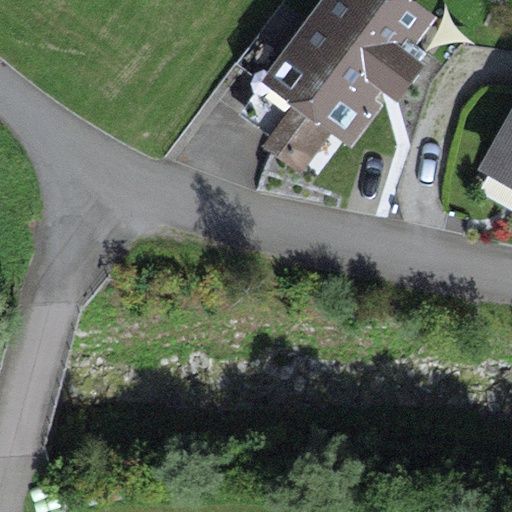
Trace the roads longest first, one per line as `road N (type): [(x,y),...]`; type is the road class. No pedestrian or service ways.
road 1 (residential): [(81,194),(231,231),(511,279)]
road 2 (unclassified): [(81,194),(0,490)]
